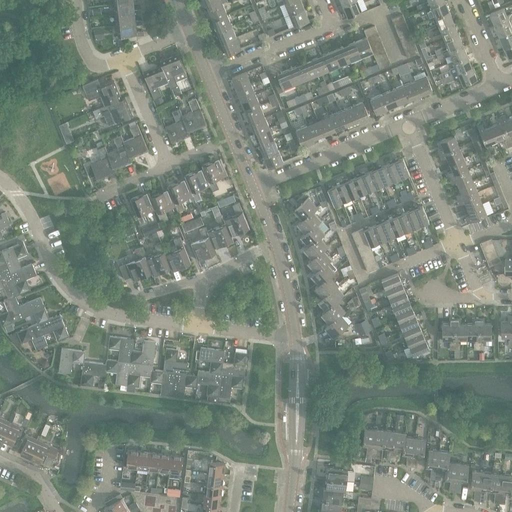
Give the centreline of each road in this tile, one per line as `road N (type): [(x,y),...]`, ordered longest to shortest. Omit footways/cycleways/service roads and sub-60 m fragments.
road 1 (residential): [(193,325),(90,306),(56,274),(34,220),(0,178)]
road 2 (tertiary): [(288,511),(294,337)]
road 3 (unclassified): [(253,187),(407,123)]
road 4 (residential): [(206,74),(330,25),(320,0)]
road 5 (tertiary): [(294,337),(253,187)]
road 6 (residential): [(342,233),(362,280),(456,243)]
road 7 (residential): [(456,243),(407,123)]
road 8 (tertiary): [(253,187),(206,74)]
